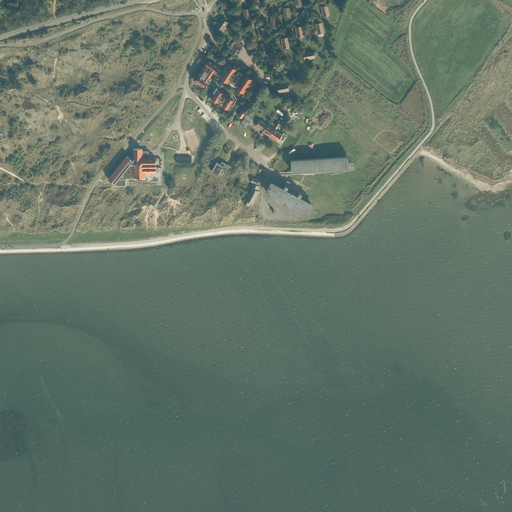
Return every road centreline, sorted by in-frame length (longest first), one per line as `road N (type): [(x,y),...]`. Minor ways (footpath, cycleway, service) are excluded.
road 1 (residential): [(267,168),(185,87),(206,32),(199,0)]
road 2 (tertiary): [(0,37),(139,0)]
